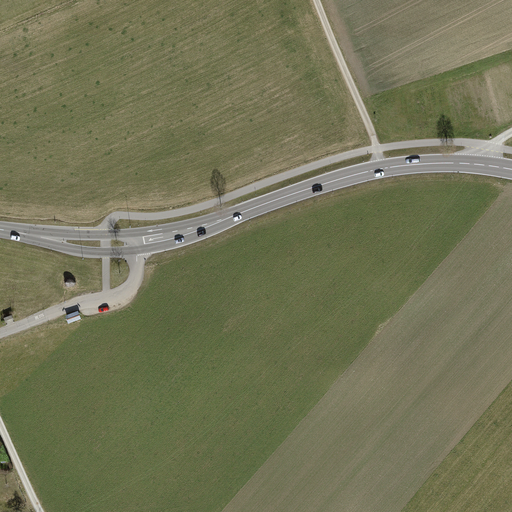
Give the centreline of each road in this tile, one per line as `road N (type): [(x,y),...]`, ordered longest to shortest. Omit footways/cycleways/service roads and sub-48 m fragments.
road 1 (secondary): [(136,242),(190,233),(381,169),(440,163),(511,170)]
road 2 (track): [(381,169),(315,0)]
road 3 (secondary): [(0,229),(136,242)]
